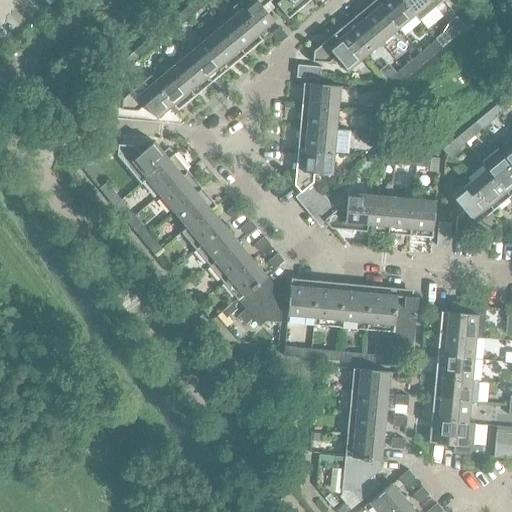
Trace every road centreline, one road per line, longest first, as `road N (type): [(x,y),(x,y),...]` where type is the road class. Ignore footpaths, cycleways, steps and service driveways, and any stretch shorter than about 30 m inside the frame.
road 1 (residential): [(227,145),(316,258),(511,275)]
road 2 (residential): [(292,511),(156,329)]
road 3 (residential): [(227,145),(189,131),(79,125),(31,161)]
road 4 (residential): [(31,161),(156,329)]
road 5 (residential): [(227,145),(255,119),(256,92),(285,52),(350,0)]
